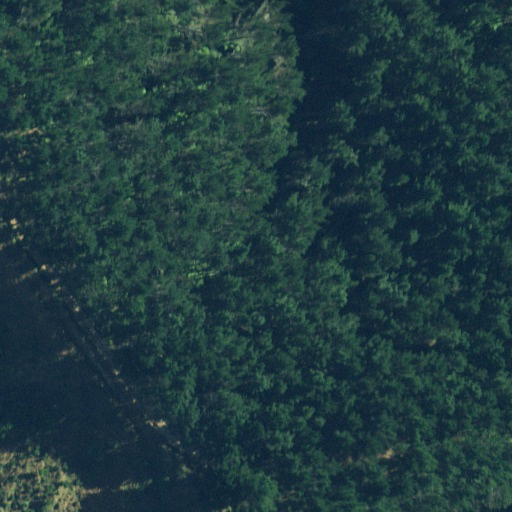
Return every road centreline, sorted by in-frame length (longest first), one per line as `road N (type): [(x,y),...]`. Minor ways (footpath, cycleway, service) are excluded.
road 1 (track): [(284,491),(172,433),(0,184)]
road 2 (track): [(511,400),(402,421),(284,491)]
